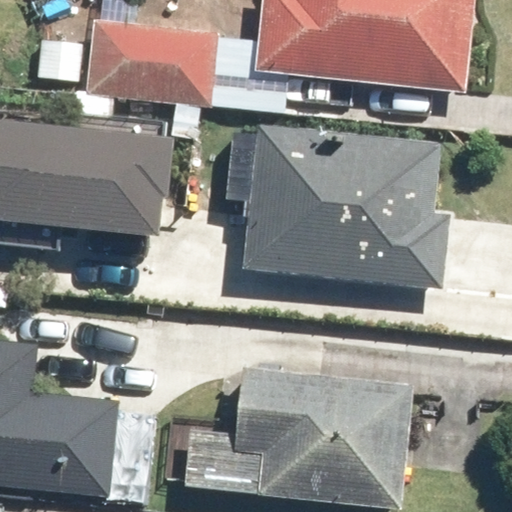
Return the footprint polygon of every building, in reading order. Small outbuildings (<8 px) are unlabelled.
[(268,0),(259,72),(467,99),(480,0),(268,0)] [(87,17),(47,14),(41,81),(81,85),(87,17)] [(92,32),(88,99),(212,107),(216,41),(92,32)] [(0,223),(161,238),(170,137),(0,122),(0,223)] [(260,136),(248,270),(446,287),(458,153),(260,136)] [(0,486),(111,496),(119,407),(35,399),(39,351),(0,347),(0,486)] [(387,511),(401,511),(413,388),(249,373),(238,499),(387,511)]
